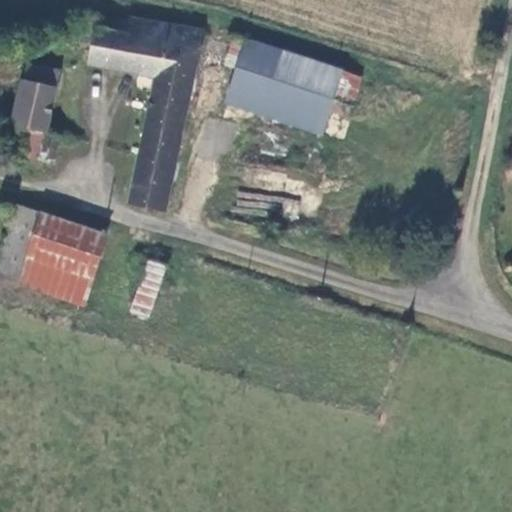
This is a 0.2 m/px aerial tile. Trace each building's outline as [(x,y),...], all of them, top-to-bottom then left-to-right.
[(199,26),(131,12),(128,31),(94,24),(86,64),(152,77),(127,204),(161,211),(199,26)] [(245,73),(259,42),(245,37),(232,66),(245,73)] [(32,124),(47,128),(61,70),(26,62),(12,119),(32,124)] [(339,108),(355,114),(365,85),(350,80),(339,108)] [(201,152),(231,155),(234,121),(204,119),(201,152)] [(39,158),(47,128),(32,124),(24,154),(39,158)] [(39,158),(57,162),(64,132),(47,128),(39,158)] [(296,216),(297,202),(236,199),(235,214),(296,216)] [(45,213),(46,212),(20,202),(0,252),(0,275),(18,283),(28,258),(45,213)] [(106,236),(45,213),(28,258),(87,281),(89,282),(106,236)] [(87,281),(28,258),(18,283),(78,306),(87,281)] [(146,319),(168,270),(148,261),(126,310),(146,319)]
